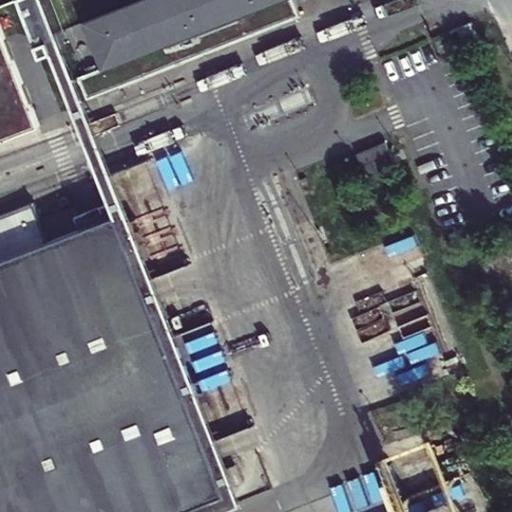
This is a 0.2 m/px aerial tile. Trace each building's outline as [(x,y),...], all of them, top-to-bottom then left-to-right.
[(239,489),(180,511),(216,511),(258,496),(114,128),(63,0),(35,0),(56,50),(66,46),(100,133),(131,213),(239,489)] [(146,0),(91,21),(108,65),(277,0),(146,0)] [(0,511),(180,511),(239,489),(131,213),(55,241),(0,263),(0,142),(46,124),(0,7),(0,6),(0,511)] [(472,17),(459,22),(468,44),(480,39),(472,17)] [(38,199),(0,214),(0,263),(55,241),(38,199)]
